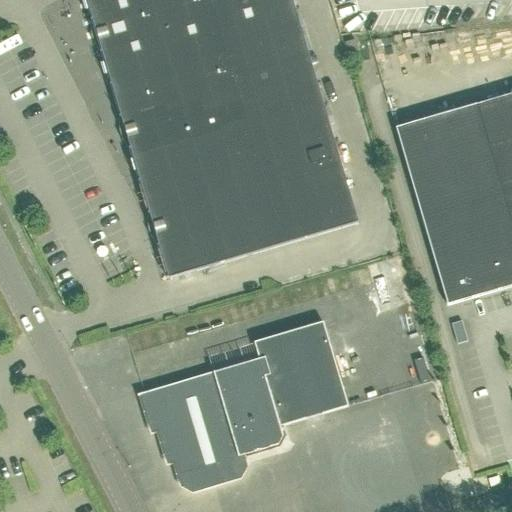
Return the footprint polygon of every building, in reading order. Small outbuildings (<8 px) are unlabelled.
[(86,0),(112,86),(301,31),(292,0),(86,0)] [(140,183),(330,128),(301,31),(112,86),(140,183)] [(349,58),(359,55),(354,42),(345,45),(349,58)] [(511,96),(395,131),(447,307),(511,287),(511,96)] [(330,128),(140,183),(169,281),(358,226),(330,128)] [(395,250),(359,259),(372,307),(408,298),(395,250)] [(348,409),(322,324),(253,345),(258,361),(137,397),(138,398),(144,396),(154,430),(160,428),(170,461),(177,459),(185,485),(193,489),(237,476),(241,468),(238,458),(277,446),(282,438),(279,429),(348,409)]
